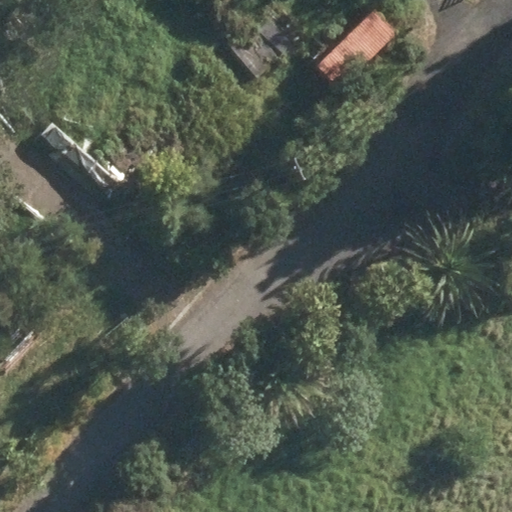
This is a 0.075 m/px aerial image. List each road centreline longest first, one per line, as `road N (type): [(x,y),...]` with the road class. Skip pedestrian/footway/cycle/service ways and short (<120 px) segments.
road 1 (track): [(53,511),(131,414),(511,30)]
road 2 (track): [(216,329),(425,237),(511,211)]
